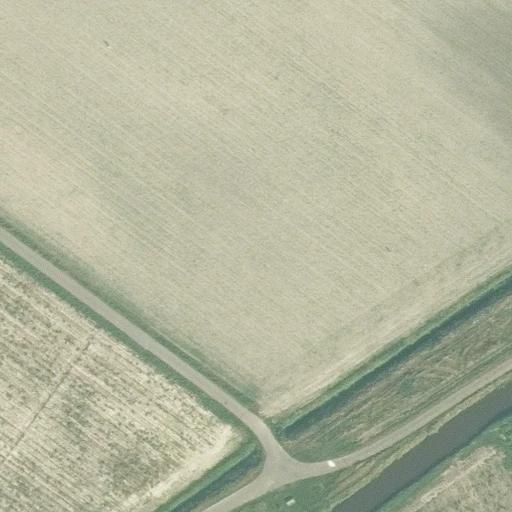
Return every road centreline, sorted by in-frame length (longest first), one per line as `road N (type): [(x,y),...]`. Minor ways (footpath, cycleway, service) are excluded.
road 1 (unclassified): [(217,511),(270,477),(274,457),(262,433),(0,234)]
road 2 (track): [(511,364),(377,448),(314,470),(275,467)]
